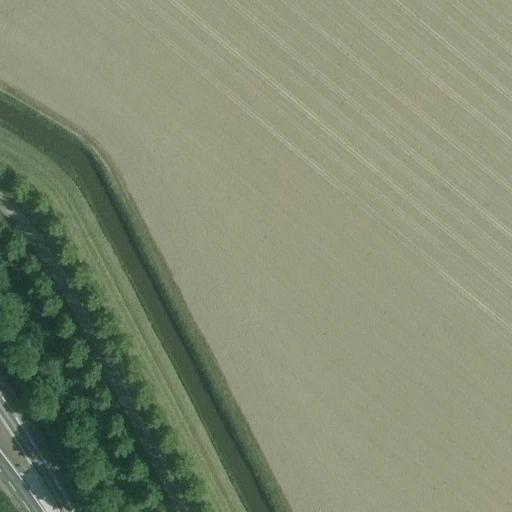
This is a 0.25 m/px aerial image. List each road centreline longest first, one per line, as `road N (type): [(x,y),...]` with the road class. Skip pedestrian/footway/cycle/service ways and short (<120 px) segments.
road 1 (unclassified): [(180,511),(84,321),(37,243),(0,203)]
road 2 (secondary): [(60,511),(0,407)]
